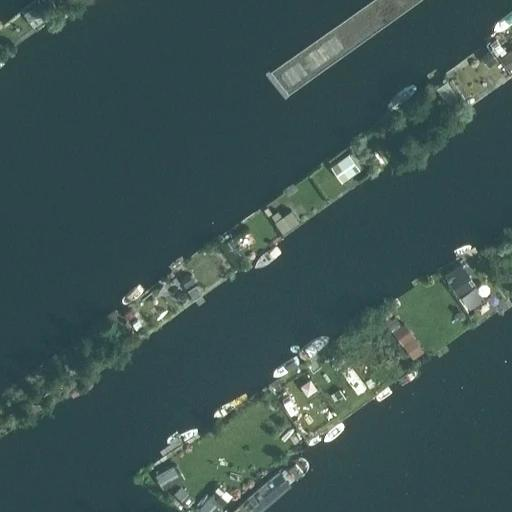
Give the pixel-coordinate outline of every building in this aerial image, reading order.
[(40,2),(25,12),(31,20),(37,17),(40,22),(50,15),(40,2)] [(490,51),(484,56),(491,64),(497,59),(490,51)] [(511,52),(511,51),(502,57),(511,72),(511,52)] [(447,81),(437,88),(444,98),(454,92),(447,81)] [(352,152),(339,161),(350,175),(363,166),(352,152)] [(268,206),(263,209),(268,216),(272,213),(268,206)] [(292,209),(274,221),(283,233),(300,222),(292,209)] [(278,210),(271,215),(275,221),(282,216),(278,210)] [(232,239),(224,244),(229,251),(238,245),(232,239)] [(238,249),(231,253),(237,260),(243,256),(238,249)] [(459,266),(445,275),(458,296),(472,287),(459,266)] [(188,273),(181,278),(186,286),(193,282),(188,273)] [(197,285),(189,290),(194,298),(201,293),(197,285)] [(389,317),(385,320),(393,330),(401,325),(395,317),(392,320),(389,317)] [(405,323),(394,331),(404,344),(414,336),(405,323)] [(414,338),(404,345),(413,357),(423,351),(414,338)] [(338,353),(331,359),(335,364),(342,358),(338,353)] [(78,355),(64,364),(71,375),(85,365),(78,355)] [(298,413),(291,418),(296,425),(303,420),(298,413)] [(170,467),(156,475),(164,488),(178,481),(170,467)] [(181,487),(174,495),(187,506),(194,498),(181,487)] [(211,496),(201,508),(205,511),(216,511),(222,505),(211,496)]
